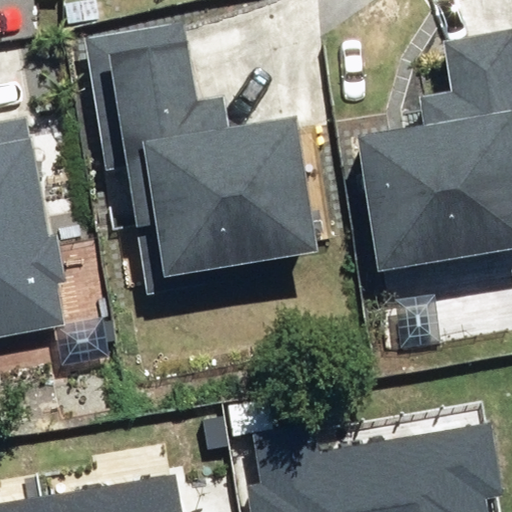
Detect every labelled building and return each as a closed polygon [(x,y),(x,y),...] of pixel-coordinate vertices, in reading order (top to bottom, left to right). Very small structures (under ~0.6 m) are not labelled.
[(181,20),(102,33),(141,272),(311,245),(290,114),(229,124),(224,94),(194,99),(181,20)] [(447,111),(359,124),(380,258),(511,237),(511,31),(436,42),(447,111)] [(18,124),(0,127),(0,359),(62,348),(18,124)] [(265,478),(250,481),(254,511),(483,511),(480,492),(501,489),(490,418),(320,446),(316,423),(257,432),(265,478)] [(185,511),(177,466),(0,494),(0,511),(185,511)]
